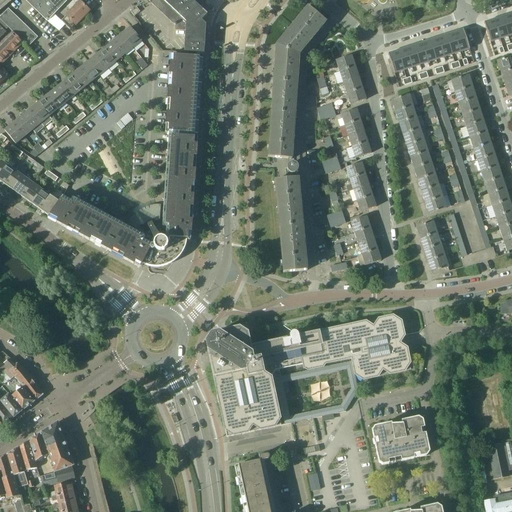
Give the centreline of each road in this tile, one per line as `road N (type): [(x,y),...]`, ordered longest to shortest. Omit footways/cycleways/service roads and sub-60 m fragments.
road 1 (tertiary): [(217,271),(234,51),(244,16)]
road 2 (residential): [(393,295),(372,44)]
road 3 (tertiary): [(137,318),(0,202)]
road 4 (tertiary): [(209,511),(199,430),(172,364)]
road 5 (residential): [(0,107),(118,10)]
road 6 (residential): [(511,150),(466,15)]
road 7 (residential): [(360,405),(426,392),(431,332)]
